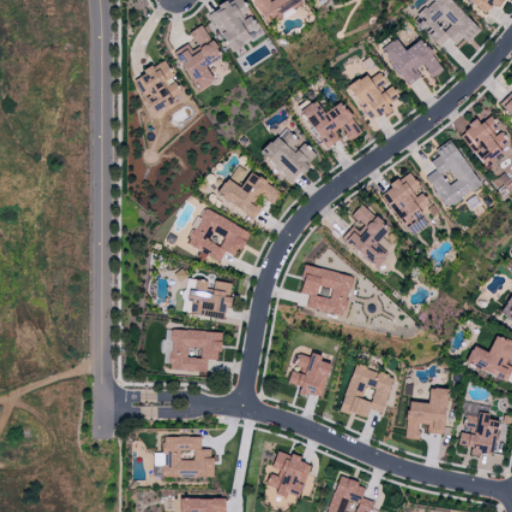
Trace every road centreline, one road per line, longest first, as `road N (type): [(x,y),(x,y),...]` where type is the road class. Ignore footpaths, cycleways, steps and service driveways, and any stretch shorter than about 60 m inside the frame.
road 1 (residential): [(511,35),(457,94),(289,232),(259,313),(244,405)]
road 2 (residential): [(97,0),(105,432)]
road 3 (residential): [(213,405),(253,408),(423,476),(511,491)]
